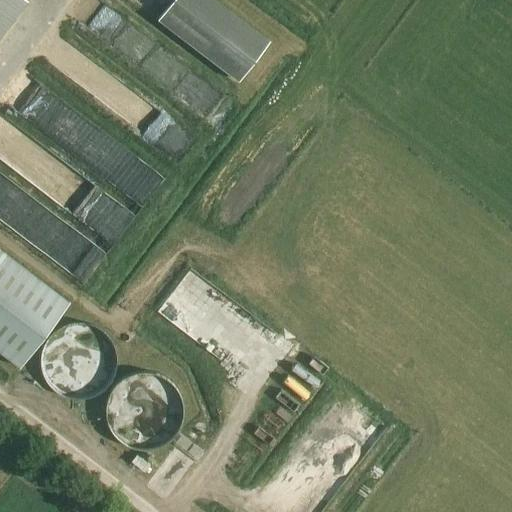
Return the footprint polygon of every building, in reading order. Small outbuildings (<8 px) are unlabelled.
[(0,0),(0,35),(23,6),(14,0),(0,0)] [(58,48),(45,66),(90,97),(102,79),(58,48)] [(113,101),(101,115),(113,125),(125,111),(113,101)] [(134,172),(115,207),(142,222),(161,187),(134,172)] [(85,240),(112,256),(121,241),(95,225),(85,240)] [(81,294),(100,270),(45,228),(27,251),(81,294)] [(70,302),(0,248),(0,350),(21,367),(70,302)] [(207,460),(228,476),(236,465),(215,450),(207,460)]
